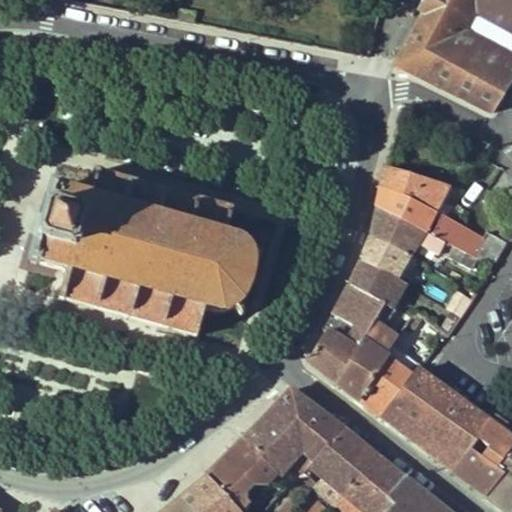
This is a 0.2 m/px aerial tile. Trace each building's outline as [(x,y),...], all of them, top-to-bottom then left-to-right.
[(423,14),(394,67),(486,113),(494,110),(511,81),(511,73),(450,40),(471,0),(480,0),(511,16),(511,0),(426,0),(420,11),(423,14)] [(511,73),(511,16),(480,0),(471,0),(450,40),(511,73)] [(386,169),(380,189),(433,214),(439,202),(447,187),(386,169)] [(231,211),(95,172),(87,199),(51,189),(30,262),(66,272),(58,299),(195,337),(206,310),(216,312),(225,312),(232,308),(240,317),(243,314),(236,305),(244,293),(249,277),(250,266),(249,259),(260,256),(258,251),(249,255),(244,249),(239,244),(232,241),(223,239),(230,219),(231,211)] [(376,210),(424,233),(433,214),(380,189),(376,210)] [(439,202),(433,214),(442,218),(445,220),(451,208),(439,202)] [(376,210),(370,238),(408,258),(416,246),(437,256),(439,254),(444,244),(432,237),(424,233),(376,210)] [(433,214),(424,233),(432,237),(442,218),(433,214)] [(442,218),(432,237),(444,244),(475,258),(484,239),(483,238),(445,220),(442,218)] [(475,258),(476,259),(492,267),(506,244),(486,233),(483,238),(484,239),(475,258)] [(360,263),(394,279),(398,274),(405,279),(416,262),(408,258),(370,238),(360,263)] [(444,244),(439,254),(471,270),(476,259),(475,258),(444,244)] [(349,287),(384,304),(398,281),(394,279),(360,263),(349,287)] [(398,281),(384,304),(391,308),(404,284),(398,281)] [(461,286),(457,292),(470,300),(474,294),(461,286)] [(349,287),(306,363),(337,385),(363,339),(373,323),(383,306),(384,304),(349,287)] [(451,312),(459,317),(470,300),(457,292),(447,310),(451,312)] [(337,385),(359,401),(386,359),(384,358),(396,339),(382,329),(394,311),(391,308),(384,304),(383,306),(373,323),(363,339),(337,385)] [(451,312),(447,318),(455,323),(459,317),(451,312)] [(397,341),(412,351),(430,323),(416,313),(397,341)] [(437,328),(447,336),(455,323),(447,318),(445,317),(437,328)] [(386,359),(359,401),(380,418),(415,371),(418,373),(420,368),(393,348),(386,359)] [(415,371),(380,418),(451,472),(468,450),(476,441),(489,424),(427,380),(418,373),(415,371)] [(290,391),(243,441),(275,475),(279,479),(292,465),(303,453),(296,446),(321,414),(290,391)] [(476,441),(486,448),(478,458),(496,471),(511,448),(511,412),(502,405),(489,424),(476,441)] [(303,453),(292,465),(303,475),(307,471),(313,463),(342,430),(321,414),(296,446),(303,453)] [(307,471),(341,499),(378,458),(342,430),(313,463),(307,471)] [(206,478),(240,511),(265,486),(275,475),(243,441),(206,478)] [(484,496),(504,511),(511,511),(511,448),(496,471),(502,475),(484,496)] [(468,450),(451,472),(484,496),(502,475),(496,471),(478,458),(468,450)] [(341,499),(356,511),(387,511),(393,507),(385,499),(403,479),(378,458),(341,499)] [(298,487),(307,495),(316,485),(307,477),(298,487)] [(240,511),(206,478),(177,502),(183,511),(240,511)] [(444,511),(403,479),(385,499),(393,507),(387,511),(444,511)] [(277,511),(292,511),(299,505),(291,497),(277,511)] [(183,511),(177,502),(165,511),(183,511)]
